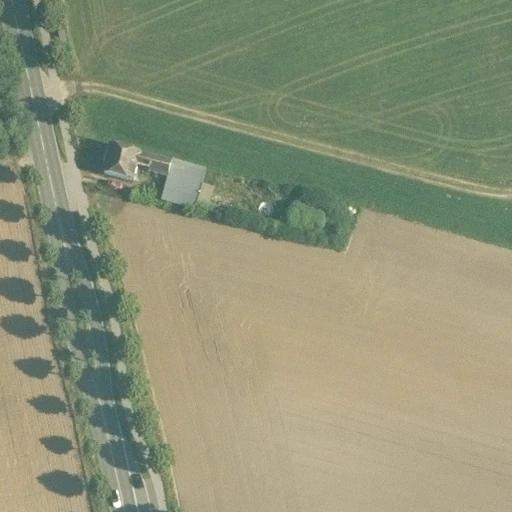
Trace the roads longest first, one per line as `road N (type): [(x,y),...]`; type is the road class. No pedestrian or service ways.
road 1 (tertiary): [(126,511),(12,0)]
road 2 (track): [(31,97),(89,87),(511,199)]
